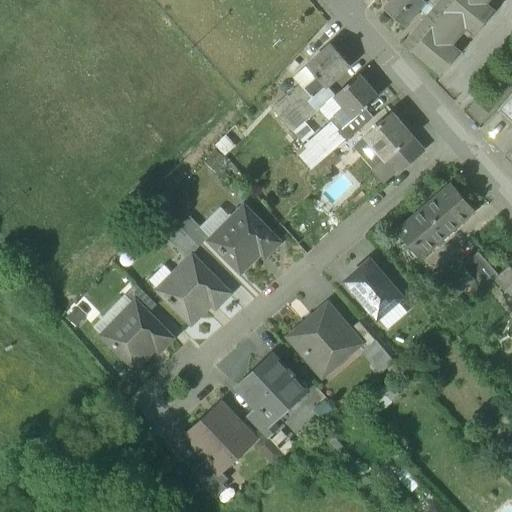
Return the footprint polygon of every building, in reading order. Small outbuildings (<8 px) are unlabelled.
[(389,0),(383,7),(405,25),(426,1),(424,0),(389,0)] [(437,0),(402,43),(410,51),(438,75),(439,74),(438,72),(457,49),(459,51),(460,49),(451,42),(463,26),(473,34),(474,33),(472,32),(491,9),(493,10),(494,9),(485,1),(485,0),(437,0)] [(341,51),(336,45),(334,46),(331,43),(306,65),(316,76),(303,87),(311,96),(324,85),(325,86),(350,64),(340,53),(341,51)] [(377,96),(358,73),(334,94),(343,105),(332,114),(342,126),(353,116),(377,96)] [(297,87),(272,108),(282,120),(307,99),(297,87)] [(511,145),(505,154),(511,160),(511,92),(497,108),(511,121),(511,145)] [(391,112),(365,135),(384,157),(385,158),(410,136),(411,135),(407,131),(409,130),(403,123),(401,124),(391,112)] [(318,128),(311,122),(301,133),(308,139),(318,128)] [(337,129),(313,150),(321,159),(327,166),(338,157),(332,149),(345,138),(337,129)] [(410,136),(385,158),(396,171),(421,149),(410,136)] [(385,158),(384,157),(372,167),(384,181),(396,171),(385,158)] [(423,205),(447,233),(475,209),(451,181),(423,205)] [(423,205),(396,230),(420,257),(447,233),(423,205)] [(278,241),(243,206),(210,240),(240,271),(254,257),(251,254),(257,247),(265,255),(278,241)] [(207,235),(189,217),(180,227),(198,245),(207,235)] [(198,245),(180,227),(170,236),(188,254),(198,245)] [(192,257),(159,290),(190,321),(203,307),(199,304),(206,297),(214,305),(227,292),(192,257)] [(380,271),(369,259),(345,280),(376,316),(400,295),(380,271)] [(409,288),(389,263),(380,271),(400,295),(409,288)] [(462,264),(441,282),(453,296),(474,278),(462,264)] [(154,303),(137,285),(128,295),(135,302),(137,300),(147,311),(154,303)] [(511,285),(503,294),(511,304),(511,285)] [(116,322),(103,335),(134,366),(148,352),(145,350),(152,344),(158,350),(171,336),(147,311),(137,300),(135,302),(116,322)] [(326,303),(312,316),(317,321),(294,341),(322,374),(358,344),(360,343),(348,329),(326,303)] [(108,315),(92,332),(99,339),(103,335),(116,322),(108,315)] [(374,339),(358,320),(348,329),(360,343),(358,344),(363,350),(374,339)] [(306,390),(275,357),(254,377),(250,373),(237,386),(257,408),(270,422),(272,421),(306,390)] [(224,407),(203,427),(199,422),(186,434),(207,457),(220,471),(220,470),(254,439),(224,407)] [(270,422),(257,408),(248,416),(267,435),(276,426),(272,421),(270,422)] [(220,471),(207,457),(197,467),(215,486),(225,476),(220,470),(220,471)]
